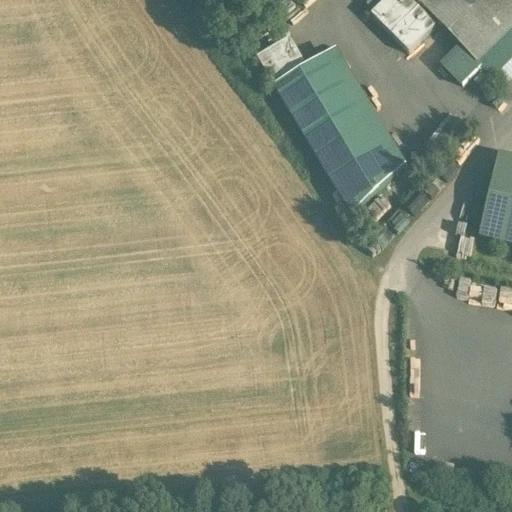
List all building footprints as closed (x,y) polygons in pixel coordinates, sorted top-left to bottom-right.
[(408,58),(435,31),(404,0),(390,0),(370,20),(408,58)] [(431,0),(410,0),(421,10),(431,0)] [(511,33),(511,0),(431,0),(421,10),(460,50),(477,67),(511,33)] [(511,33),(477,67),(479,70),(491,82),(511,60),(511,33)] [(261,60),(258,63),(273,88),(305,69),(289,44),(261,60)] [(266,49),(257,54),(261,60),(270,55),(266,49)] [(477,67),(460,50),(440,69),(459,89),(479,70),(477,67)] [(326,60),(274,92),(352,221),(397,179),(326,60)] [(511,163),(501,160),(481,250),(511,257),(511,163)]
